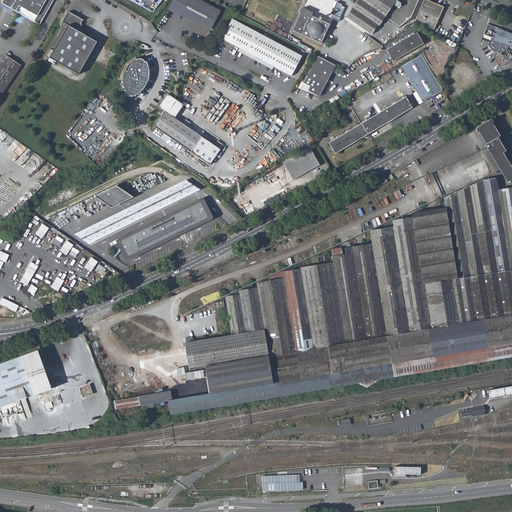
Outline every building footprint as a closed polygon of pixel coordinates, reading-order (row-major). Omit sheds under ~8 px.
[(3,0),(2,3),(40,25),(53,0),(3,0)] [(198,0),(172,0),(168,10),(210,32),(221,11),(198,0)] [(353,0),(346,10),(343,15),(346,17),(357,0),(353,0)] [(357,0),(346,17),(371,34),(378,24),(379,25),(393,5),(397,7),(401,7),(401,3),(395,0),(357,0)] [(424,0),(418,13),(415,21),(419,24),(433,29),(443,7),(427,0),(424,0)] [(332,14),(331,18),(339,22),(345,8),(341,6),(342,5),(336,2),(334,8),(335,9),(333,15),(332,14)] [(301,11),(311,16),(313,12),(303,8),(301,11)] [(292,30),(321,43),(329,24),(320,20),(322,18),(319,17),(318,19),(311,16),(301,11),(292,30)] [(68,26),(49,59),(78,76),(96,43),(79,33),(81,29),(80,28),(82,25),(81,24),(83,21),(69,12),(62,23),(68,26)] [(232,20),(221,39),(239,49),(274,67),(292,76),(302,56),(232,20)] [(511,35),(487,24),(480,40),(488,43),(487,45),(491,50),(499,54),(504,62),(511,56),(511,35)] [(386,49),(392,61),(423,44),(416,32),(386,49)] [(239,49),(237,52),(272,70),(274,67),(239,49)] [(110,50),(107,55),(113,58),(116,53),(110,50)] [(0,96),(21,66),(9,58),(11,55),(8,53),(0,63),(0,96)] [(421,54),(401,66),(422,101),(442,90),(421,54)] [(318,56),(304,83),(310,86),(308,91),(319,97),(336,65),(318,56)] [(123,79),(124,87),(126,92),(129,95),(134,95),(135,95),(139,93),(144,88),(147,82),(149,75),(149,68),(146,61),(145,62),(144,61),(142,59),(139,59),(136,59),(136,58),(131,62),(127,67),(124,72),(123,79)] [(303,82),(299,89),(319,97),(308,91),(310,86),(304,83),(303,82)] [(209,165),(220,149),(187,127),(189,124),(185,120),(182,124),(174,118),(183,105),(167,94),(158,107),(164,111),(154,126),(209,165)] [(366,120),(361,123),(368,134),(412,108),(405,97),(369,118),(368,116),(364,118),(366,120)] [(490,120),(476,128),(486,144),(485,145),(508,185),(511,182),(511,172),(501,153),(505,151),(497,138),(499,136),(490,120)] [(361,123),(328,143),(335,154),(368,134),(361,123)] [(308,145),(281,160),(293,180),(319,165),(308,145)] [(384,178),(374,183),(376,187),(386,181),(384,178)] [(185,180),(73,234),(80,239),(87,243),(200,190),(193,185),(185,180)] [(448,208),(414,214),(415,219),(438,369),(511,356),(511,189),(499,193),(498,183),(495,181),(480,182),(447,200),(448,208)] [(101,192),(118,204),(132,197),(115,185),(101,192)] [(94,195),(111,207),(118,204),(101,192),(94,195)] [(125,258),(126,257),(209,218),(209,217),(209,216),(203,204),(203,203),(202,203),(201,203),(119,242),(118,243),(118,244),(124,256),(124,257),(125,258)] [(170,400),(167,401),(169,415),(356,382),(365,387),(379,378),(438,369),(415,219),(396,223),(396,225),(386,226),(387,231),(372,234),(374,244),(353,248),(354,255),(333,259),(334,261),(322,263),(323,264),(282,271),(284,283),(256,288),(257,291),(239,294),(240,299),(226,301),(231,336),(185,343),(190,369),(205,367),(210,393),(170,400)] [(39,226),(34,234),(40,239),(46,230),(44,229),(45,227),(43,226),(42,228),(39,226)] [(64,243),(58,251),(65,256),(70,247),(68,246),(69,244),(67,243),(66,244),(64,243)] [(88,260),(83,268),(89,272),(95,264),(93,263),(94,261),(92,259),(91,261),(88,260)] [(18,282),(25,286),(30,278),(27,277),(29,274),(31,275),(36,266),(30,262),(25,270),(28,271),(27,273),(25,271),(23,273),(26,274),(25,276),(23,275),(18,282)] [(43,279),(46,272),(39,270),(37,277),(43,279)] [(57,290),(62,281),(55,277),(50,286),(53,287),(52,289),(54,290),(55,288),(57,290)] [(3,303),(1,306),(14,312),(17,306),(7,301),(5,304),(3,303)] [(37,350),(0,362),(0,406),(51,388),(37,350)] [(83,386),(81,390),(84,398),(93,394),(89,384),(83,386)] [(511,385),(488,390),(490,398),(511,393),(511,385)] [(168,391),(138,397),(140,406),(167,401),(170,400),(168,391)] [(467,406),(458,408),(459,413),(468,412),(468,414),(483,411),(481,402),(467,405),(467,406)] [(421,466),(395,465),(395,475),(421,476),(421,466)] [(369,481),(370,488),(379,487),(378,480),(369,481)]
